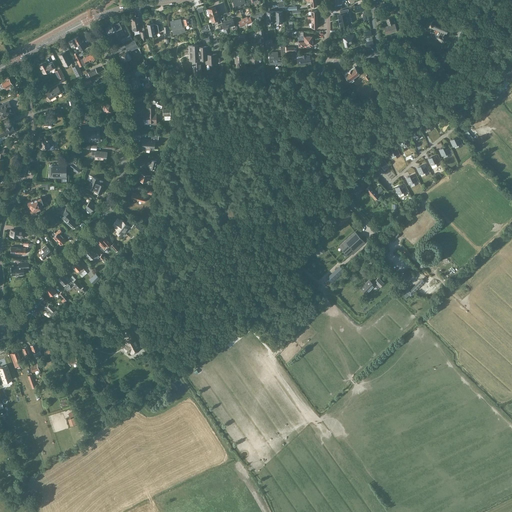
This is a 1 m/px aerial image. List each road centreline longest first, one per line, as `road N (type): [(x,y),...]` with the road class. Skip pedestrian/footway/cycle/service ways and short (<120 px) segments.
road 1 (residential): [(0,336),(26,292),(111,203),(123,161),(123,102)]
road 2 (residential): [(15,60),(31,139),(0,247)]
road 3 (residential): [(327,58),(446,56),(463,0)]
road 4 (unclassified): [(123,102),(289,85)]
road 5 (track): [(228,344),(247,328),(271,357),(324,301),(319,282)]
